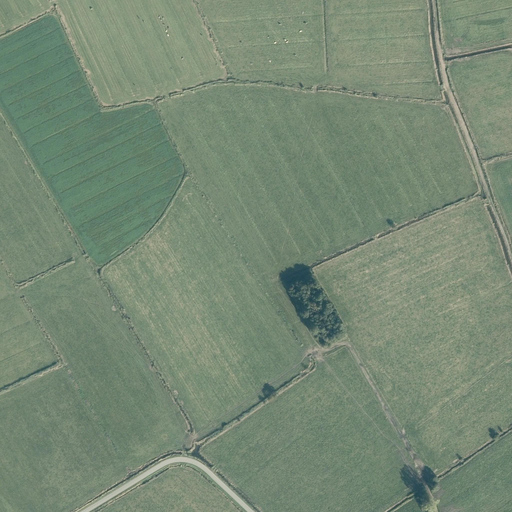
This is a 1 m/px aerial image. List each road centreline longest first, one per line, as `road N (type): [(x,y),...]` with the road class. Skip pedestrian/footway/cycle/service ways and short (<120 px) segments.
road 1 (track): [(511,260),(445,74),(435,0)]
road 2 (unclassified): [(250,511),(196,462),(181,459),(85,511)]
